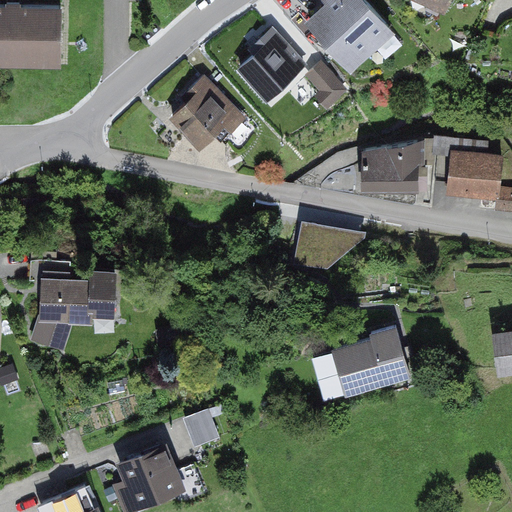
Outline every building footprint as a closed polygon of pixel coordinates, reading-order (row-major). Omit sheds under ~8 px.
[(328,0),(331,2),(310,20),(349,63),(391,26),(367,0),(328,0)] [(61,6),(0,3),(0,56),(60,58),(61,6)] [(305,63),(272,28),(253,46),(258,51),(241,66),(269,96),(305,63)] [(345,87),(321,61),(310,71),(326,88),(319,95),(327,104),(345,87)] [(251,123),(205,75),(185,93),(190,98),(173,114),(202,144),(214,133),(227,146),(251,123)] [(365,149),(364,187),(419,188),(420,139),(365,149)] [(503,158),(453,153),(449,189),(499,194),(498,208),(511,209),(511,191),(500,190),(503,158)] [(365,228),(307,218),(299,256),(327,262),(365,228)] [(63,273),(45,272),(43,315),(38,329),(66,338),(71,317),(93,318),(93,312),(115,313),(117,274),(93,273),(92,281),(63,279),(63,273)] [(511,324),(495,327),(500,367),(511,365),(511,324)] [(335,342),(346,387),(407,371),(396,327),(335,342)] [(206,409),(189,416),(199,443),(217,436),(206,409)] [(138,505),(182,488),(185,498),(206,491),(196,464),(177,472),(166,444),(122,461),(138,505)] [(98,511),(87,483),(39,503),(43,511),(98,511)]
